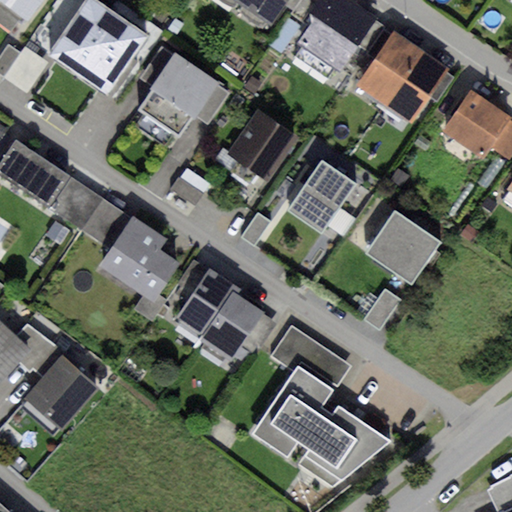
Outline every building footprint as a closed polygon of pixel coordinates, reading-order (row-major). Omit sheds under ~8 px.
[(43,0),(0,0),(0,23),(10,31),(21,16),(28,22),(43,0)] [(79,75),(118,16),(94,0),(86,0),(50,56),(79,75)] [(241,0),(240,3),(271,24),(284,5),(287,0),(241,0)] [(287,0),(284,5),(294,11),(301,0),(287,0)] [(315,15),(325,0),(301,0),(294,11),(291,15),(302,22),(309,11),(315,15)] [(325,0),(315,15),(296,44),(338,72),(357,45),(373,20),(375,17),(348,0),(325,0)] [(148,36),(118,16),(79,75),(109,95),(148,36)] [(175,18),(167,29),(177,36),(185,25),(175,18)] [(384,26),(373,20),(357,45),(367,52),(384,26)] [(385,103),(421,50),(393,31),(357,85),(385,103)] [(0,74),(4,77),(21,54),(8,44),(0,55),(0,74)] [(152,87),(174,56),(161,47),(140,79),(152,87)] [(21,54),(4,77),(28,94),(48,66),(25,49),(21,54)] [(447,67),(421,50),(385,103),(411,121),(429,94),(444,72),(447,67)] [(161,124),(198,70),(175,54),(174,56),(152,87),(138,108),(161,124)] [(218,84),(198,70),(161,124),(181,137),(195,117),(216,86),(218,84)] [(453,77),(444,72),(429,94),(438,100),(453,77)] [(251,77),(244,88),(254,94),(261,84),(251,77)] [(229,94),(216,86),(195,117),(208,125),(229,94)] [(511,117),(470,90),(442,134),(483,161),(492,148),(510,120),(511,117)] [(258,111),(229,153),(269,181),(298,139),(258,111)] [(511,153),(511,121),(510,120),(492,148),(508,159),(511,153)] [(67,176),(17,143),(0,167),(0,176),(47,207),(67,176)] [(356,183),(322,160),(288,212),(322,234),(356,183)] [(186,168),(179,178),(203,195),(210,184),(186,168)] [(203,195),(179,178),(171,190),(195,206),(203,195)] [(102,200),(70,181),(51,211),(82,231),(102,200)] [(110,248),(131,218),(102,200),(82,231),(110,248)] [(441,242),(394,211),(365,255),(412,286),(441,242)] [(271,222),(257,213),(241,238),(254,247),(271,222)] [(167,238),(132,215),(131,218),(110,248),(97,268),(154,305),(182,263),(160,249),(167,238)] [(54,221),(45,235),(60,245),(69,231),(54,221)] [(191,294),(206,270),(193,261),(177,285),(191,294)] [(204,336),(233,292),(237,287),(208,268),(206,270),(191,294),(175,317),(204,336)] [(385,290),(365,320),(380,330),(400,300),(385,290)] [(263,311),(233,292),(204,336),(200,342),(230,361),(240,345),(261,314),(263,311)] [(276,324),(261,314),(240,345),(250,351),(255,345),(261,348),(276,324)] [(0,322),(0,380),(17,362),(29,349),(16,337),(0,322)] [(30,322),(16,337),(29,349),(17,362),(30,373),(33,370),(37,373),(60,347),(30,322)] [(273,353),(297,367),(300,363),(338,388),(351,365),(291,325),(273,353)] [(62,356),(26,399),(62,430),(98,387),(62,356)] [(334,389),(297,367),(252,432),(288,458),(297,441),(307,448),(297,466),(334,488),(390,442),(337,406),(329,419),(318,414),(334,389)] [(511,476),(486,489),(496,511),(504,511),(511,508),(511,476)]
